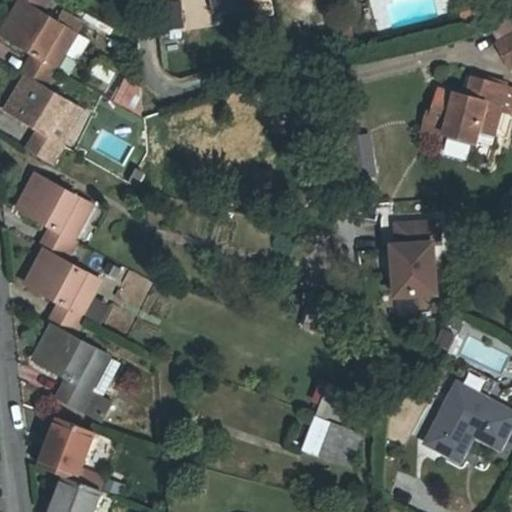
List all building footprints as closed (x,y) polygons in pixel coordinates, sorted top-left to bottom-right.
[(21,0),(23,1),(44,14),(51,0),(21,0)] [(212,0),(215,11),(254,4),(252,0),(212,0)] [(28,77),(49,89),(61,69),(57,67),(65,54),(61,52),(74,32),(58,22),(44,14),(23,1),(3,34),(38,56),(26,76),(28,77)] [(181,3),(162,4),(164,29),(183,28),(181,3)] [(64,12),(58,22),(74,32),(76,33),(82,24),(64,12)] [(511,65),(511,19),(492,31),(511,66),(511,65)] [(345,20),(331,26),(337,41),(351,35),(345,20)] [(53,165),(66,145),(62,143),(70,130),(66,128),(78,108),(49,89),(28,77),(7,110),(43,132),(31,151),(33,153),(53,165)] [(111,102),(132,111),(143,87),(121,77),(111,102)] [(440,89),(432,117),(449,121),(445,134),(477,143),(481,131),(495,135),(502,110),(508,88),(508,87),(474,77),(470,90),(468,97),(463,96),(440,89)] [(511,88),(508,88),(502,110),(511,112),(511,88)] [(443,141),(445,134),(449,121),(432,117),(428,116),(422,136),(443,141)] [(371,143),(351,146),(355,177),(375,174),(371,143)] [(46,250),(67,262),(78,241),(75,239),(82,226),(78,224),(90,203),(38,174),(19,209),(55,229),(44,249),(46,250)] [(441,244),(440,222),(397,225),(399,246),(394,246),(397,297),(438,295),(435,244),(441,244)] [(54,326),(75,337),(87,317),(83,315),(90,301),(87,299),(88,296),(98,279),(67,262),(46,250),(27,284),(63,304),(52,325),(54,326)] [(117,277),(120,270),(110,265),(107,271),(117,277)] [(315,294),(305,327),(350,341),(345,303),(315,294)] [(109,307),(88,296),(87,299),(90,301),(83,315),(87,317),(99,324),(109,307)] [(106,354),(75,337),(54,326),(35,360),(71,380),(60,400),(83,413),(95,392),(91,390),(98,377),(95,375),(106,354)] [(454,334),(443,329),(436,342),(447,348),(454,334)] [(322,405),(330,384),(323,381),(315,402),(322,405)] [(358,394),(330,384),(322,405),(317,416),(345,427),(358,394)] [(501,448),(505,440),(511,427),(511,411),(459,384),(428,443),(461,461),(475,434),(500,448),(501,448)] [(112,402),(95,392),(83,413),(101,422),(112,402)] [(351,466),(363,434),(345,427),(317,416),(304,451),(321,457),(351,466)] [(70,422),(60,418),(41,467),(66,477),(77,481),(82,469),(96,432),(70,422)] [(511,448),(511,443),(505,440),(501,448),(500,448),(497,453),(507,458),(511,448)] [(82,469),(77,481),(100,490),(105,478),(82,469)] [(77,481),(66,477),(52,511),(94,511),(102,491),(100,490),(77,481)] [(109,480),(104,492),(117,497),(122,485),(109,480)]
